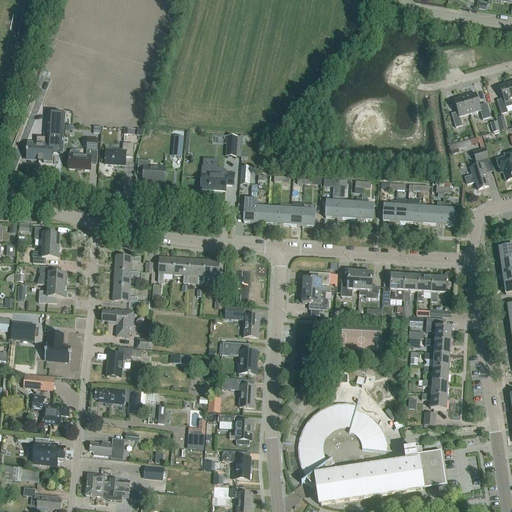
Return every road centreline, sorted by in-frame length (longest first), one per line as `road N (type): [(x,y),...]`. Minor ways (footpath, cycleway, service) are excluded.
road 1 (residential): [(0,202),(120,233),(281,251)]
road 2 (residential): [(277,511),(271,422),(281,251)]
road 3 (residential): [(69,511),(97,257)]
road 4 (residential): [(506,511),(471,263)]
road 5 (residential): [(281,251),(471,263)]
